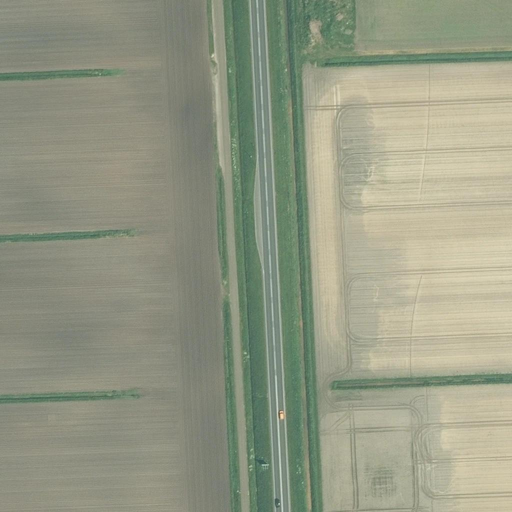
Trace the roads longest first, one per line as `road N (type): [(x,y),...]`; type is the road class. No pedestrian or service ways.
road 1 (unclassified): [(244,511),(217,0)]
road 2 (trunk): [(281,511),(256,0)]
